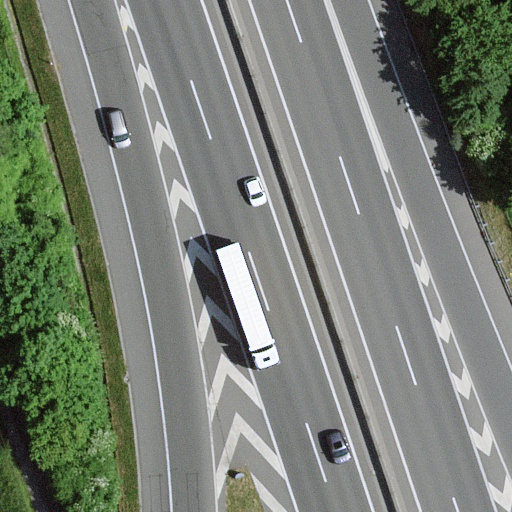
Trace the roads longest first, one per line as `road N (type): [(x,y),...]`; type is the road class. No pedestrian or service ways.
road 1 (motorway): [(163,0),(337,511)]
road 2 (motorway): [(455,511),(287,0)]
road 3 (motorway): [(131,0),(193,511)]
road 4 (motorway): [(511,427),(314,0)]
